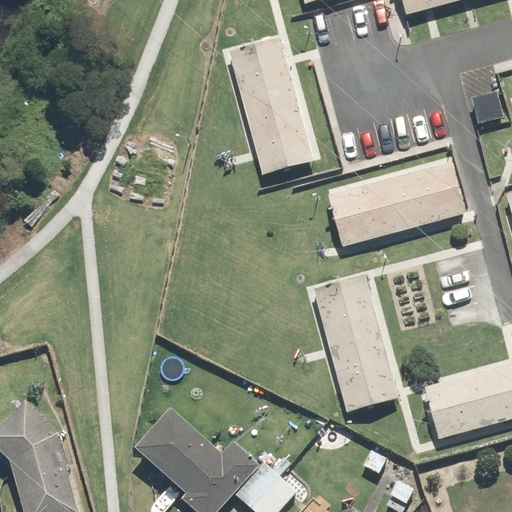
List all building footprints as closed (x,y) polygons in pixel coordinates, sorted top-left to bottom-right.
[(404,0),(409,16),(468,0),(404,0)] [(315,161),(282,40),(231,54),(264,175),(315,161)] [(497,94),(473,101),(481,125),(504,118),(497,94)] [(467,215),(454,165),(329,199),(343,248),(467,215)] [(367,276),(316,290),(349,415),(401,401),(367,276)] [(511,366),(428,389),(442,440),(511,420),(511,366)] [(80,511),(62,439),(29,403),(0,431),(0,450),(13,463),(25,511),(80,511)] [(197,511),(223,511),(238,496),(255,511),(281,511),(298,493),(265,464),(262,468),(235,444),(224,456),(174,411),(138,450),(189,496),(185,500),(197,511)]
